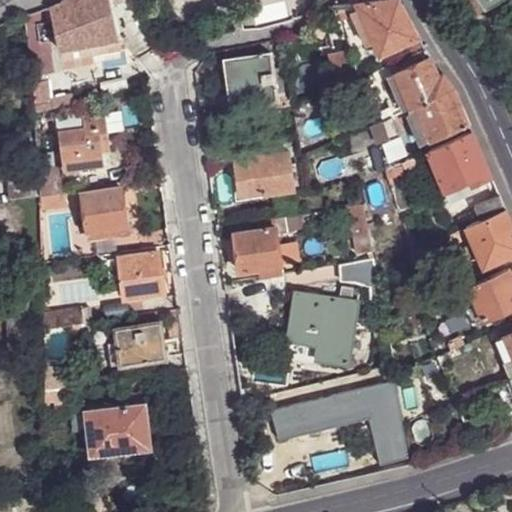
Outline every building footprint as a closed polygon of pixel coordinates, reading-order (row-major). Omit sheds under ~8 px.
[(62,0),(67,8),(53,16),(63,61),(93,56),(93,52),(120,47),(126,41),(120,35),(113,0),(62,0)] [(399,0),(392,0),(360,3),(362,7),(377,42),(382,52),(411,41),(421,37),(399,0)] [(468,0),(478,13),(488,8),(482,0),(468,0)] [(367,46),(377,42),(362,7),(352,11),(367,46)] [(25,13),(28,55),(52,51),(42,8),(31,12),(25,13)] [(427,49),(421,37),(411,41),(414,45),(376,61),(380,70),(427,49)] [(278,96),(275,83),(272,52),(228,58),(233,93),(257,89),(258,99),(278,96)] [(440,77),(432,58),(398,71),(415,105),(420,103),(456,87),(450,81),(445,74),(440,77)] [(31,82),(34,112),(53,108),(50,80),(31,82)] [(284,81),(275,83),(278,96),(286,95),(284,81)] [(463,104),(456,87),(420,103),(434,137),(470,122),(463,104)] [(233,103),(258,99),(257,89),(233,93),(233,103)] [(376,122),(388,117),(383,107),(377,92),(366,97),(376,122)] [(388,117),(397,113),(393,103),(383,107),(388,117)] [(81,167),(105,164),(103,153),(109,152),(104,110),(57,117),(64,170),(81,167)] [(406,133),(397,113),(388,117),(395,138),(406,133)] [(395,138),(388,117),(376,122),(383,138),(385,142),(387,142),(395,138)] [(383,138),(376,122),(369,126),(376,143),(383,138)] [(376,143),(369,126),(351,134),(354,150),(376,143)] [(490,168),(474,131),(431,150),(433,157),(448,191),(473,181),(475,185),(494,177),(490,168)] [(406,133),(395,138),(387,142),(395,160),(414,152),(406,133)] [(373,151),(377,164),(386,161),(383,148),(373,151)] [(433,157),(431,150),(407,160),(410,167),(433,157)] [(240,180),(293,173),(290,151),(237,158),(240,180)] [(103,153),(105,164),(81,167),(83,175),(112,171),(109,152),(103,153)] [(388,169),(386,161),(377,164),(379,172),(388,169)] [(39,168),(40,195),(42,194),(61,192),(57,166),(39,168)] [(38,192),(37,173),(9,180),(12,199),(38,192)] [(295,189),(293,173),(240,180),(242,194),(265,190),(265,194),(295,189)] [(477,190),(475,185),(473,181),(448,191),(452,201),(477,190)] [(89,231),(125,226),(128,225),(123,188),(83,194),(89,231)] [(61,192),(42,194),(44,205),(67,202),(65,191),(61,192)] [(508,210),(502,196),(477,206),(483,221),(508,210)] [(376,251),(367,204),(351,207),(360,254),(376,251)] [(511,247),(511,218),(508,210),(483,221),(470,227),(487,268),(507,259),(504,251),(511,247)] [(287,217),(277,218),(259,221),(260,228),(235,232),(241,270),(262,267),(284,263),(281,245),(279,232),(289,230),(287,217)] [(125,233),(125,226),(89,231),(89,237),(125,233)] [(441,251),(437,241),(426,246),(429,255),(441,251)] [(296,243),(281,245),(284,263),(300,260),(296,243)] [(429,255),(426,246),(412,252),(416,266),(432,261),(429,255)] [(160,247),(119,252),(120,258),(161,254),(160,247)] [(177,292),(171,249),(165,251),(171,293),(176,292),(177,292)] [(119,252),(98,255),(100,265),(109,264),(112,285),(123,283),(125,299),(166,294),(161,254),(120,258),(119,252)] [(377,259),(341,264),(342,281),(354,281),(361,284),(371,288),(374,287),(371,273),(380,271),(379,266),(377,259)] [(284,263),(262,267),(264,275),(285,271),(284,263)] [(511,268),(471,286),(486,319),(511,307),(511,268)] [(372,308),(387,307),(380,271),(371,273),(374,287),(371,288),(372,308)] [(38,356),(37,278),(8,278),(10,357),(38,356)] [(322,329),(320,344),(318,359),(351,364),(360,301),(354,300),(355,289),(343,288),(342,298),(298,291),(292,324),(322,329)] [(43,312),(44,327),(74,322),(87,321),(93,320),(91,305),(43,312)] [(180,308),(167,310),(171,337),(184,336),(184,334),(180,308)] [(161,310),(138,313),(140,323),(161,320),(163,320),(161,310)] [(140,323),(116,327),(119,341),(109,342),(112,364),(166,356),(161,320),(140,323)] [(290,339),(320,344),(322,329),(292,324),(290,339)] [(511,371),(511,345),(508,335),(498,339),(511,371)] [(44,358),(45,388),(61,386),(72,384),(75,384),(73,357),(44,358)] [(308,433),(371,418),(381,467),(412,460),(407,423),(396,366),(382,369),(386,383),(272,411),(277,430),(306,423),(308,433)] [(72,384),(61,386),(62,395),(63,399),(73,398),(72,384)] [(45,388),(45,397),(62,395),(61,386),(45,388)] [(123,449),(153,446),(148,401),(86,408),(89,429),(92,453),(123,449)] [(74,431),(89,429),(86,408),(71,409),(74,431)] [(279,440),(308,433),(306,423),(277,430),(279,440)] [(154,458),(153,446),(123,449),(125,461),(154,458)]
